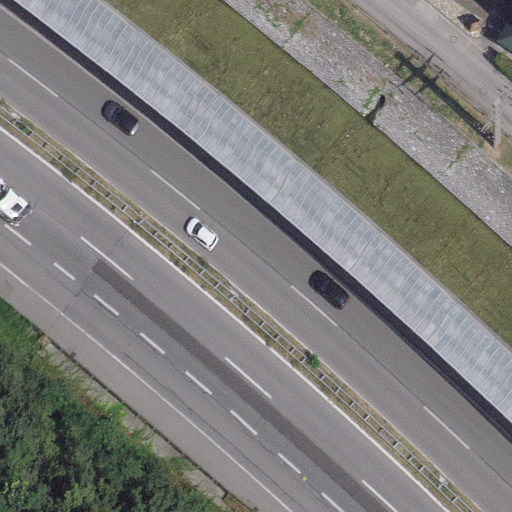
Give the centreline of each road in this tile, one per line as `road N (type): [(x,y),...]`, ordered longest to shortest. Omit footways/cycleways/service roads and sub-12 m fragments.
road 1 (motorway): [(511,492),(318,310),(0,53)]
road 2 (motorway): [(0,180),(246,381),(387,511)]
road 3 (unclassified): [(362,0),(511,128)]
